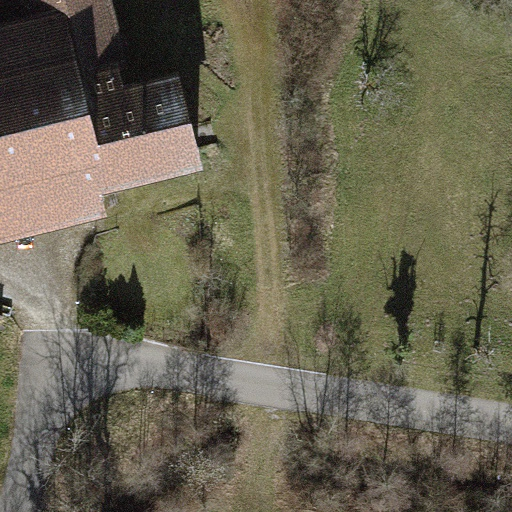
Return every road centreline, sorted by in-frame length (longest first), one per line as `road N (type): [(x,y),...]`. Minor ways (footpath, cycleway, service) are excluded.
road 1 (residential): [(14,511),(36,417),(70,382),(151,374),(511,420)]
road 2 (track): [(70,382),(30,289),(0,279)]
